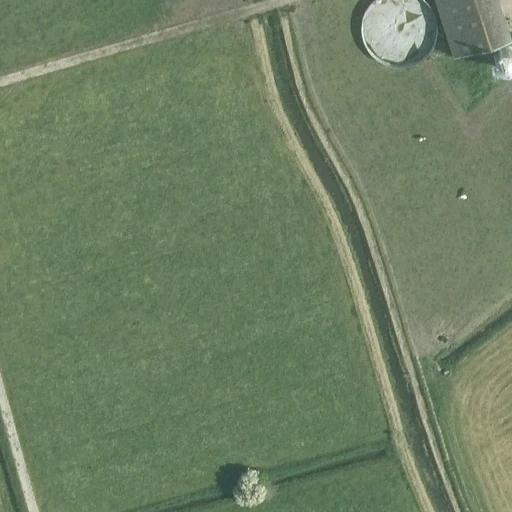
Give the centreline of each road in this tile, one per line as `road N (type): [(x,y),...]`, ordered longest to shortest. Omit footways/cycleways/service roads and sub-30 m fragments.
road 1 (track): [(286,0),(0,83)]
road 2 (track): [(0,390),(33,511)]
